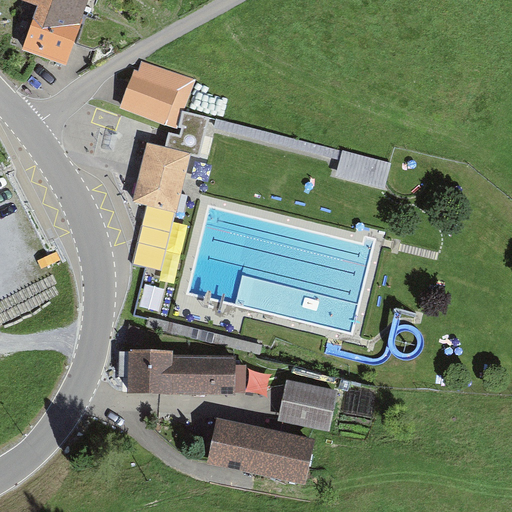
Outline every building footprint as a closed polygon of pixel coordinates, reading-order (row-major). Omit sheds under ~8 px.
[(37,9),(79,25),(88,0),(22,0),(39,6),(37,9)] [(79,25),(37,9),(23,50),(65,65),(79,25)] [(190,80),(143,63),(126,109),(173,126),(190,80)] [(189,154),(145,145),(133,199),(176,209),(189,154)] [(338,175),(389,185),(394,160),(343,150),(338,175)] [(244,355),(138,357),(138,395),(244,394),(244,355)] [(335,390),(289,382),(283,419),(329,427),(335,390)] [(316,442),(227,424),(219,464),(308,482),(316,442)]
